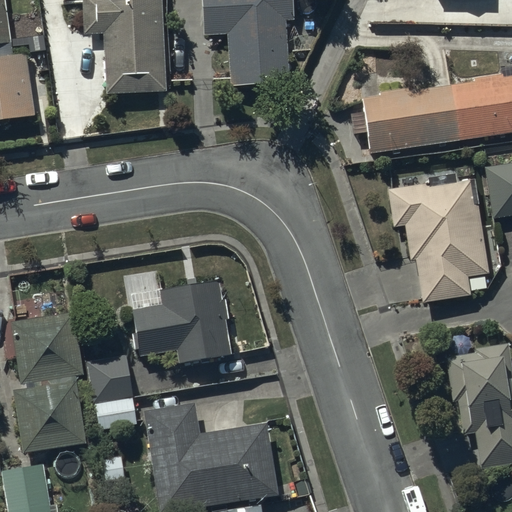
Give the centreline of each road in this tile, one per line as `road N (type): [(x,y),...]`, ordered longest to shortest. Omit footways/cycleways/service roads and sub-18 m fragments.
road 1 (residential): [(261,201),(290,232),(305,265),(388,511)]
road 2 (residential): [(0,211),(199,181),(261,201)]
road 3 (residential): [(261,201),(358,0)]
